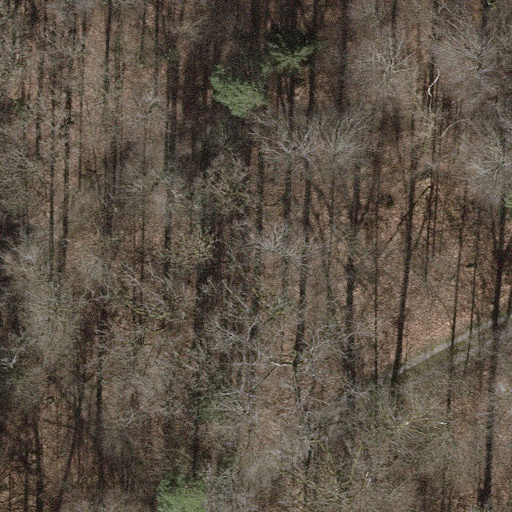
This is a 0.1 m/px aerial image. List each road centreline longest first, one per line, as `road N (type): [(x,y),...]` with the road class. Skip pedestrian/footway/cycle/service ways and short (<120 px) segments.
road 1 (track): [(511,313),(356,405),(213,511)]
road 2 (track): [(165,511),(1,274)]
